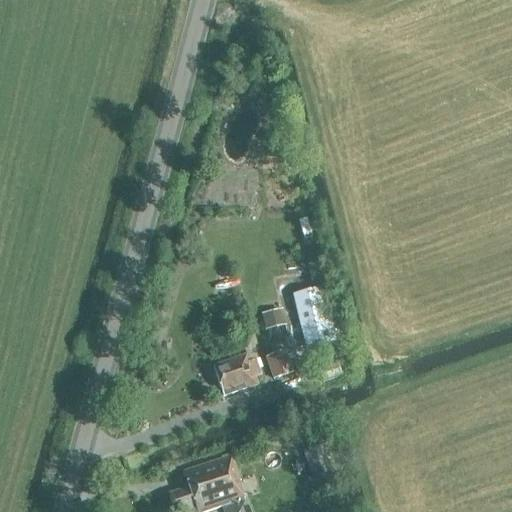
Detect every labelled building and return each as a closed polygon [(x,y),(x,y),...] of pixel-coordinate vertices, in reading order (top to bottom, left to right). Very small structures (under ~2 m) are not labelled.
[(253,63),(252,76),(268,77),(269,63),(253,63)] [(327,315),(321,290),(293,297),(306,351),(342,342),(335,313),(327,315)] [(273,382),(294,375),(285,352),(265,360),(273,382)] [(249,363),(247,356),(212,368),(222,398),(257,386),(255,379),(260,377),(255,361),(249,363)] [(313,482),(332,476),(322,446),(303,452),(313,482)] [(248,511),(231,458),(182,474),(187,490),(168,496),(173,511),(178,509),(178,511),(187,511),(194,510),(195,511),(210,511),(221,508),(222,511),(248,511)]
